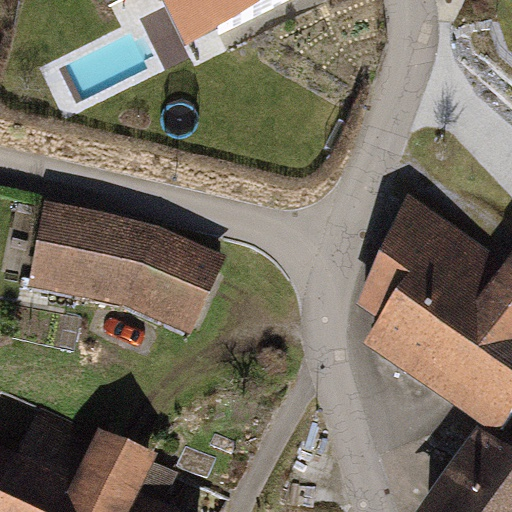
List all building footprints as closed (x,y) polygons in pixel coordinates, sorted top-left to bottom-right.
[(109,0),(113,7),(128,0),(203,0),(221,36),(293,0),(109,0)] [(192,58),(168,7),(151,15),(175,66),(192,58)] [(376,340),(508,431),(511,424),(511,274),(411,206),(369,299),(393,317),(376,340)] [(51,216),(37,282),(133,302),(195,329),(224,270),(159,242),(51,216)] [(40,408),(0,390),(0,419),(29,433),(40,408)] [(0,511),(150,511),(157,498),(166,502),(177,476),(45,416),(23,463),(0,452),(0,511)] [(438,511),(511,511),(511,458),(489,442),(438,511)]
